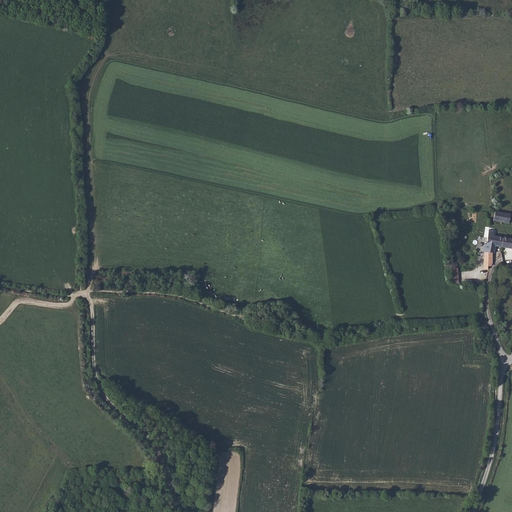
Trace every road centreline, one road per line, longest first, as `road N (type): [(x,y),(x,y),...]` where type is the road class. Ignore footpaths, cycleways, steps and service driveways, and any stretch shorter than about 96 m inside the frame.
road 1 (track): [(179,511),(152,445),(95,379),(85,293)]
road 2 (unclassified): [(472,511),(494,439),(504,362)]
